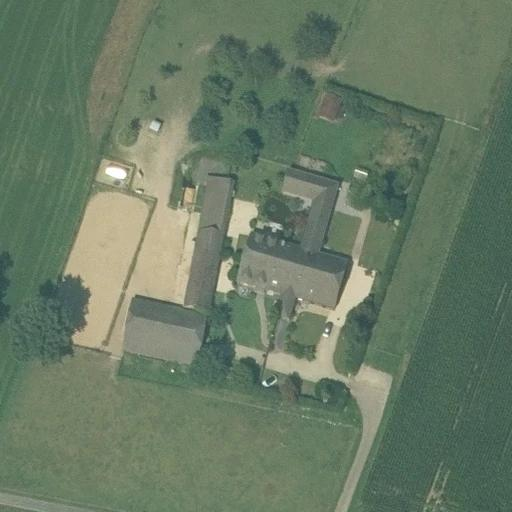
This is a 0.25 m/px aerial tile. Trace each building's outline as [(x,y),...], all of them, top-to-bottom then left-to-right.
[(341,101),(325,93),(315,114),(331,122),(341,101)] [(283,192),(315,202),(301,250),(310,253),(318,255),(338,187),(289,173),(283,192)] [(209,178),(199,230),(223,235),(234,183),(209,178)] [(223,235),(199,230),(184,307),(208,312),(223,235)] [(301,250),(251,236),(237,283),(282,295),(295,299),(296,299),(310,253),(301,250)] [(318,255),(310,253),(296,299),(334,310),(347,263),(318,255)] [(282,295),(276,317),(289,320),(295,299),(282,295)] [(207,315),(132,299),(123,349),(198,365),(207,315)]
